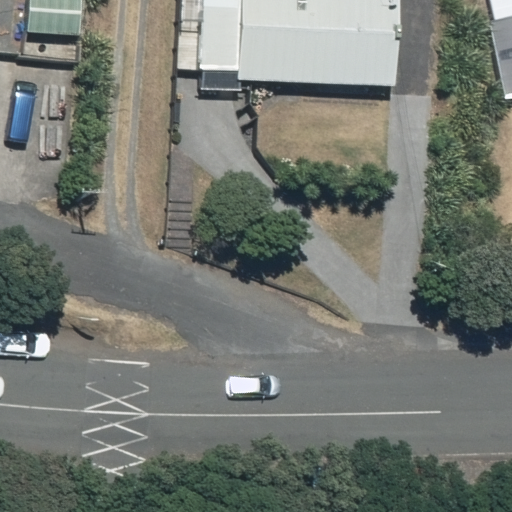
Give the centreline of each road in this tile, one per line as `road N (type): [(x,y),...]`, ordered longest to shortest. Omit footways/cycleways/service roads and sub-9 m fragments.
road 1 (residential): [(0,245),(198,310),(433,415)]
road 2 (unclassified): [(0,405),(113,414),(433,415)]
